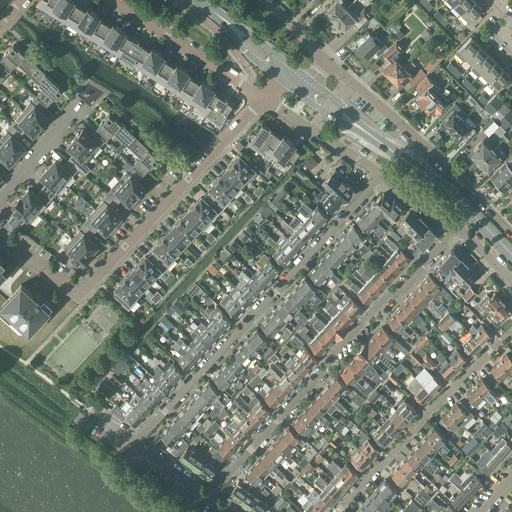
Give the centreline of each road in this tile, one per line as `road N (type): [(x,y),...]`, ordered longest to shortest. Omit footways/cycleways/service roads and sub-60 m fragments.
road 1 (residential): [(262,98),(81,293),(0,237)]
road 2 (residential): [(133,442),(380,175)]
road 3 (residential): [(325,61),(511,233)]
road 4 (residential): [(341,511),(511,331)]
road 5 (residential): [(101,0),(262,98)]
road 6 (residential): [(327,366),(207,496)]
road 7 (residential): [(424,262),(401,294),(385,296),(329,354),(327,366)]
road 8 (residential): [(262,98),(380,175)]
road 9 (secondary): [(471,213),(371,136)]
road 10 (residential): [(0,203),(82,110)]
